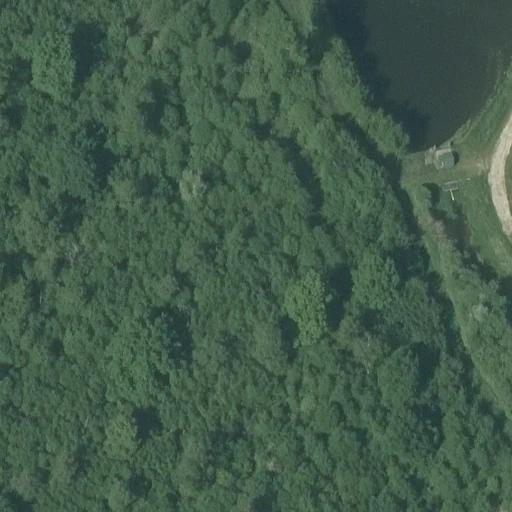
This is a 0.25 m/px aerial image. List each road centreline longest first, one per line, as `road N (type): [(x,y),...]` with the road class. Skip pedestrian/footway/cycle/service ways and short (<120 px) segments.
road 1 (track): [(481,160),(394,179),(354,132),(286,0)]
road 2 (track): [(511,228),(481,160),(511,85)]
